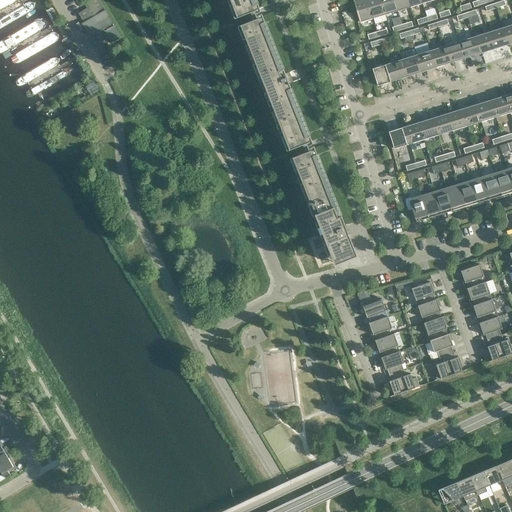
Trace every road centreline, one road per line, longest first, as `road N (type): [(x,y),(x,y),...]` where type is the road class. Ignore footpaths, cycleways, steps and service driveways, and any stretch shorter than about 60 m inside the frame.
road 1 (unclassified): [(285,292),(172,0)]
road 2 (residential): [(299,511),(199,340),(285,292)]
road 3 (secondary): [(283,511),(511,404)]
road 4 (residential): [(359,115),(511,72)]
road 5 (unclassified): [(397,262),(359,115)]
road 6 (residential): [(333,280),(378,400)]
road 7 (unclassified): [(359,115),(321,0)]
